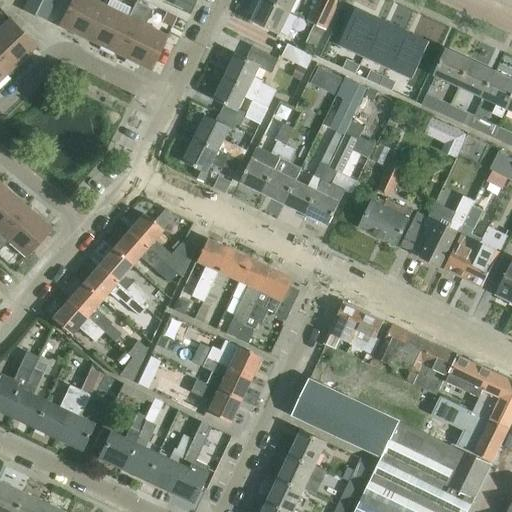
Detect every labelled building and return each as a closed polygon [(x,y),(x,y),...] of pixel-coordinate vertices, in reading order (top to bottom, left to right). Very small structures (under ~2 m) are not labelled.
[(52,12),(57,1),(54,0),(30,0),(30,1),(52,12)] [(89,41),(106,7),(92,0),(71,0),(58,26),(89,41)] [(279,34),(290,11),(266,0),(253,0),(247,13),(255,17),(253,21),(279,34)] [(266,0),(290,11),(295,0),(266,0)] [(318,0),(308,21),(328,30),(342,1),(340,0),(318,0)] [(47,22),(52,12),(30,1),(25,11),(47,22)] [(119,56),(144,6),(135,2),(128,17),(106,7),(89,41),(119,56)] [(144,6),(119,56),(150,71),(167,37),(144,26),(152,10),(144,6)] [(359,8),(342,45),(366,57),(384,19),(371,13),(359,8)] [(384,19),(366,57),(390,68),(408,30),(394,24),(384,19)] [(0,59),(11,71),(36,47),(9,20),(0,28),(0,59)] [(408,30),(390,68),(415,80),(432,41),(417,35),(408,30)] [(282,57),(307,69),(313,57),(288,44),(282,57)] [(226,76),(273,99),(277,91),(263,84),(264,82),(255,78),(260,66),(272,72),(278,60),(253,48),(247,58),(237,53),(226,76)] [(461,86),(473,60),(448,49),(436,75),(461,86)] [(0,81),(11,71),(0,59),(0,81)] [(350,59),(345,69),(358,75),(362,66),(350,59)] [(485,97),(496,71),(473,60),(461,86),(485,97)] [(373,71),(368,80),(382,86),(385,79),(386,77),(373,71)] [(508,108),(511,99),(511,78),(496,71),(485,97),(508,108)] [(268,109),(273,99),(226,76),(215,99),(229,105),(224,116),(242,125),(247,114),(240,110),(245,98),(268,109)] [(385,79),(382,86),(395,92),(399,83),(386,77),(385,79)] [(348,94),(363,101),(369,89),(354,82),(348,94)] [(447,116),(452,106),(427,94),(422,105),(447,116)] [(471,127),(476,116),(452,106),(447,116),(471,127)] [(195,138),(242,161),(247,152),(224,140),(231,127),(206,115),(195,138)] [(494,138),(499,127),(476,116),(471,127),(494,138)] [(264,193),(290,138),(294,129),(284,125),(276,140),(279,142),(272,156),(270,154),(264,165),(253,160),(241,182),(264,193)] [(511,146),(511,133),(499,127),(494,138),(511,146)] [(347,134),(335,159),(307,215),(328,225),(346,191),(332,184),(339,171),(342,172),(358,139),(347,134)] [(237,173),(242,161),(195,138),(184,160),(209,172),(213,164),(224,170),(225,167),(237,173)] [(285,204),(297,181),(283,175),(299,142),(290,138),(264,193),(285,204)] [(307,215),(335,159),(326,154),(314,178),(314,177),(309,187),(297,181),(285,204),(307,215)] [(379,188),(393,195),(404,171),(390,164),(379,188)] [(0,236),(26,207),(1,185),(0,185),(0,236)] [(462,228),(472,208),(474,203),(463,197),(448,228),(438,223),(437,224),(436,224),(420,257),(440,267),(458,229),(462,228)] [(408,219),(412,211),(387,199),(383,207),(373,201),(360,228),(396,245),(409,220),(408,219)] [(26,207),(0,236),(0,250),(8,242),(27,258),(52,229),(26,207)] [(463,278),(481,240),(471,235),(482,213),(472,208),(462,228),(462,232),(444,269),(463,278)] [(128,231),(177,274),(181,278),(190,261),(177,249),(172,255),(155,240),(163,230),(144,213),(128,231)] [(411,252),(427,219),(417,214),(401,247),(411,252)] [(420,257),(436,224),(427,219),(411,252),(420,257)] [(509,237),(488,226),(481,240),(463,278),(482,287),(509,237)] [(169,283),(177,274),(128,231),(113,248),(132,265),(140,257),(169,283)] [(205,298),(228,249),(206,239),(195,262),(205,267),(190,296),(203,302),(205,298)] [(117,282),(132,265),(113,248),(98,266),(117,282)] [(237,282),(248,259),(228,249),(205,298),(214,302),(226,276),(237,282)] [(243,325),(270,268),(248,259),(237,282),(247,286),(232,320),(243,325)] [(511,302),(511,265),(498,296),(511,302)] [(117,283),(117,282),(98,266),(82,283),(102,300),(108,293),(118,301),(120,300),(139,316),(146,309),(142,306),(143,305),(126,290),(126,291),(117,283)] [(270,268),(243,325),(253,330),(269,297),(280,302),(273,315),(284,320),(296,296),(285,291),(290,278),(270,268)] [(94,308),(102,300),(82,283),(67,300),(104,332),(112,324),(94,308)] [(126,290),(143,305),(149,298),(133,283),(126,290)] [(95,343),(104,332),(67,300),(51,318),(71,335),(78,327),(95,343)] [(173,301),(166,314),(177,321),(184,308),(173,301)] [(351,341),(364,313),(345,304),(333,330),(331,335),(326,345),(336,350),(341,339),(350,343),(351,341)] [(351,341),(350,343),(350,345),(373,355),(376,349),(380,340),(378,339),(385,323),(383,322),(364,312),(364,313),(351,341)] [(400,360),(412,335),(392,326),(377,359),(396,368),(400,360)] [(414,384),(433,345),(412,335),(400,360),(413,366),(406,380),(414,384)] [(249,379),(250,379),(260,359),(215,338),(212,347),(198,341),(193,352),(196,353),(249,379)] [(128,354),(139,363),(146,349),(138,341),(128,354)] [(433,345),(414,384),(432,393),(451,353),(433,345)] [(0,410),(10,415),(34,368),(39,358),(26,352),(13,380),(2,374),(0,378),(0,410)] [(239,400),(249,379),(196,353),(191,362),(212,372),(206,384),(239,400)] [(138,366),(139,363),(128,354),(132,358),(120,376),(131,382),(138,366)] [(480,397),(491,372),(454,355),(442,380),(480,397)] [(34,427),(46,401),(32,394),(43,372),(34,368),(10,415),(34,427)] [(472,413),(509,430),(511,422),(511,381),(491,372),(480,397),(479,400),(472,413)] [(239,400),(206,384),(196,380),(190,392),(210,402),(205,413),(227,423),(239,400)] [(382,459),(399,423),(309,381),(292,416),(382,459)] [(57,438),(80,390),(70,385),(60,408),(46,401),(34,427),(57,438)] [(80,390),(57,438),(81,449),(93,423),(79,417),(89,394),(80,390)] [(509,430),(472,413),(465,409),(460,418),(477,426),(465,450),(493,462),(509,430)] [(134,443),(140,432),(145,421),(135,416),(124,438),(112,433),(115,427),(105,422),(93,448),(101,452),(98,457),(122,469),(134,443)] [(145,421),(140,432),(149,436),(154,425),(145,421)] [(382,459),(474,501),(491,466),(399,423),(382,459)] [(290,456),(315,468),(327,444),(301,432),(290,456)] [(185,453),(190,442),(181,438),(176,449),(185,453)] [(190,442),(185,453),(195,458),(200,447),(190,442)] [(145,479),(157,454),(134,443),(122,469),(145,479)] [(167,490),(179,465),(157,454),(145,479),(167,490)] [(304,491),(315,468),(290,456),(278,479),(304,491)] [(349,484),(360,489),(372,467),(372,465),(361,459),(349,484)] [(468,511),(474,501),(382,459),(356,511),(468,511)] [(179,465),(167,490),(191,502),(205,471),(191,464),(189,469),(179,465)] [(0,511),(1,511),(14,511),(24,491),(0,479),(0,511)] [(287,511),(294,511),(304,491),(278,479),(267,502),(287,511)] [(347,511),(360,489),(349,484),(337,507),(347,511)] [(42,511),(44,510),(47,502),(24,491),(14,511),(42,511)] [(287,511),(267,502),(262,511),(287,511)] [(66,511),(47,503),(44,510),(42,511),(66,511)]
